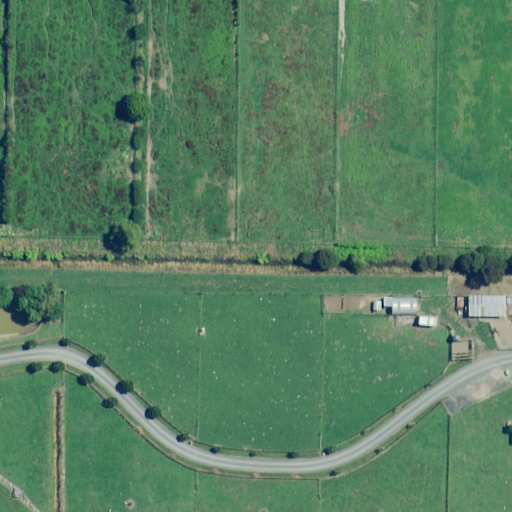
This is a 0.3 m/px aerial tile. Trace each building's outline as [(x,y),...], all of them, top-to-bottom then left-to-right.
[(504,318),(505,298),(469,296),(468,316),(504,318)] [(390,297),(390,315),(416,316),(417,298),(390,297)] [(419,317),(418,326),(437,327),(438,318),(419,317)] [(473,342),(452,342),(452,362),(473,361),(473,342)] [(477,453),(477,462),(483,462),(483,464),(510,463),(510,444),(511,443),(511,434),(504,435),(504,444),(483,444),(483,453),(477,453)] [(481,511),(491,507),(493,511),(511,511),(511,489),(503,471),(479,483),(485,495),(475,500),(481,511)]
